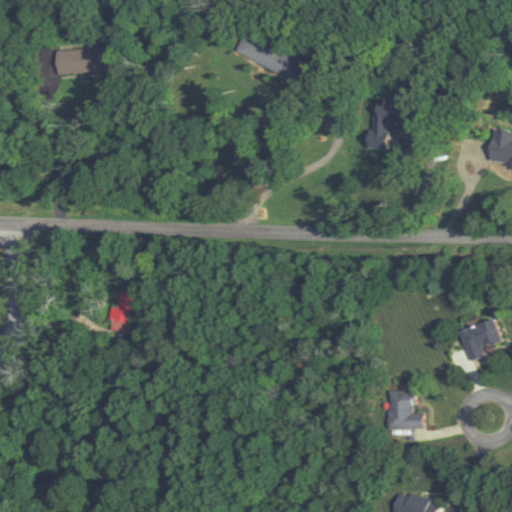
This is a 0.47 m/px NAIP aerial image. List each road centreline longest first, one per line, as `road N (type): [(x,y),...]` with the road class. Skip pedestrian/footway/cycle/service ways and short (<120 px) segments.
road 1 (residential): [(511,232),(0,220)]
road 2 (residential): [(13,221),(19,299),(0,356)]
